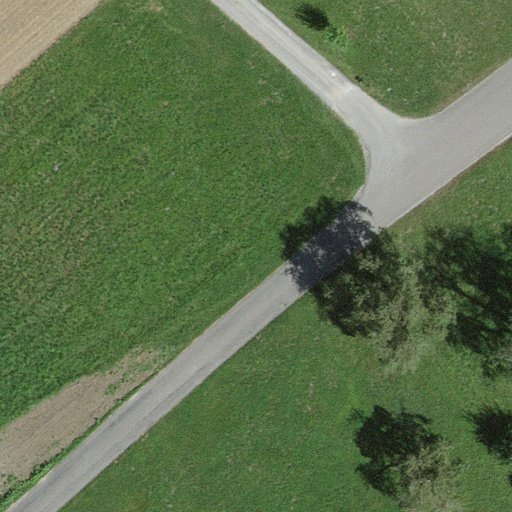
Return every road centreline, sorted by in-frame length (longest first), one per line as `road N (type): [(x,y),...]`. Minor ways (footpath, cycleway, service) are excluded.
road 1 (unclassified): [(34,511),(511,96)]
road 2 (track): [(226,0),(428,168)]
